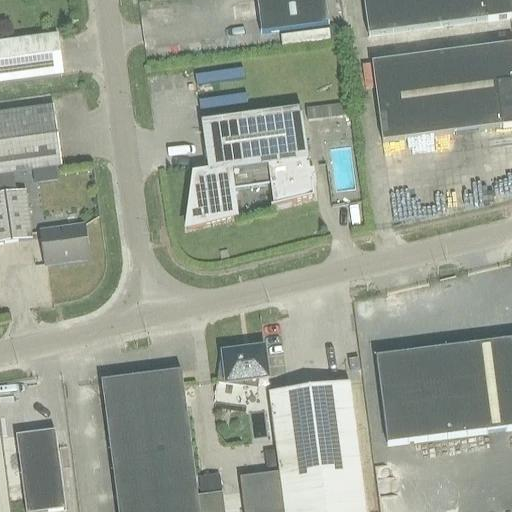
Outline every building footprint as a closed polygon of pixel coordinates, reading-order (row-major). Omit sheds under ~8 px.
[(324,0),(256,0),(261,36),(328,27),(324,0)] [(511,0),(362,0),(368,38),(488,22),(488,23),(511,19),(511,4),(511,1),(511,0)] [(0,85),(63,77),(58,37),(0,44),(0,85)] [(511,46),(372,65),(383,146),(511,128),(511,46)] [(308,123),(351,117),(349,105),(307,110),(308,123)] [(54,108),(0,115),(0,176),(62,168),(54,108)] [(192,193),(187,231),(238,218),(238,217),(236,218),(232,191),(270,186),(273,208),(271,209),(271,210),(314,200),(302,110),(201,124),(210,189),(206,190),(203,192),(201,196),(192,193)] [(0,195),(0,245),(32,241),(26,193),(0,195)] [(83,228),(42,234),(47,267),(87,261),(83,228)] [(511,342),(376,360),(387,447),(511,431),(511,342)] [(221,365),(218,384),(257,389),(258,381),(268,380),(264,350),(223,356),(224,364),(221,365)] [(118,511),(199,511),(182,373),(101,384),(118,511)] [(280,475),(240,480),(244,511),(366,511),(350,385),(269,395),(280,475)] [(59,511),(66,511),(55,433),(16,438),(26,511),(59,511)] [(222,499),(219,476),(198,479),(201,502),(222,499)]
